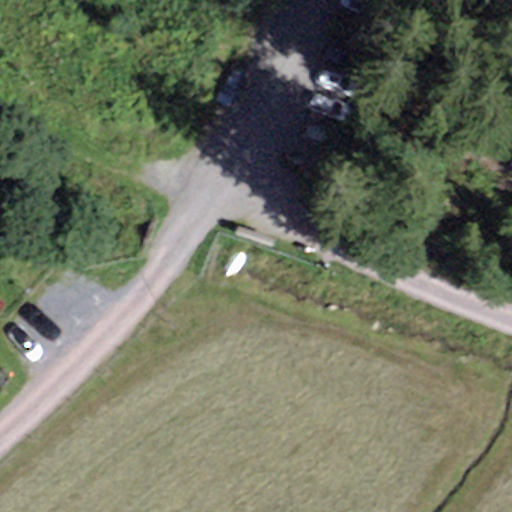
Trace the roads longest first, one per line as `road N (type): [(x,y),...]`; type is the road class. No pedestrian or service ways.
road 1 (track): [(0,432),(221,201)]
road 2 (track): [(221,201),(511,317)]
road 3 (unclassified): [(293,0),(260,140),(221,201)]
